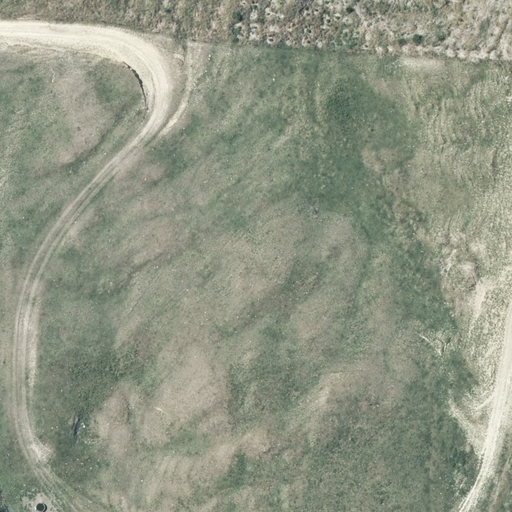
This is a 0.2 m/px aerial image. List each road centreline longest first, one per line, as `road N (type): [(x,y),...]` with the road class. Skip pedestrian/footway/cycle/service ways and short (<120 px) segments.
road 1 (track): [(48,511),(17,396),(78,250),(139,68),(0,31)]
road 2 (track): [(511,290),(491,429),(461,511)]
